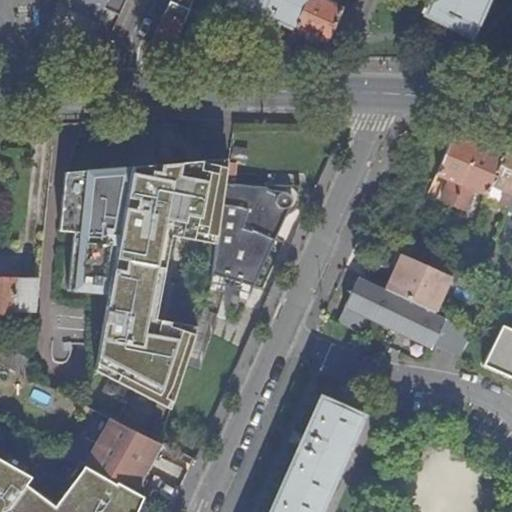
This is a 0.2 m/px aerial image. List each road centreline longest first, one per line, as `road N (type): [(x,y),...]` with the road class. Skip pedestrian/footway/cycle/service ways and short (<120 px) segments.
road 1 (residential): [(279,339),(382,94)]
road 2 (residential): [(511,414),(488,394),(380,373),(279,339)]
road 3 (secondary): [(115,92),(334,92)]
road 4 (residential): [(200,511),(279,339)]
road 5 (secondary): [(382,94),(511,109)]
